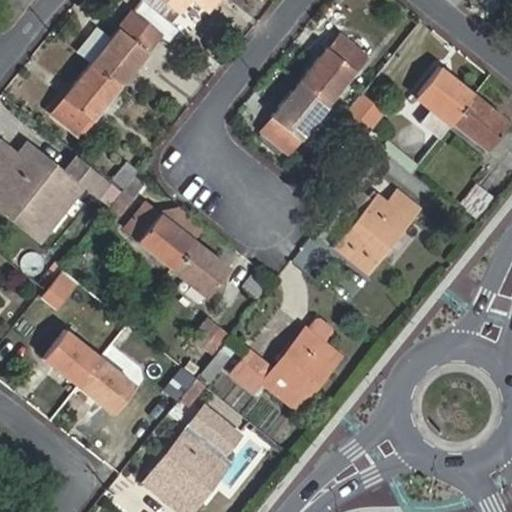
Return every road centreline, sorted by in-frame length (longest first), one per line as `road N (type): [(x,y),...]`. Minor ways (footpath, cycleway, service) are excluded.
road 1 (residential): [(304,0),(201,139),(289,218)]
road 2 (residential): [(77,511),(104,479),(0,389)]
road 3 (secondary): [(487,347),(465,343),(424,356),(402,393),(408,435)]
road 4 (secondary): [(408,435),(335,478),(298,511)]
